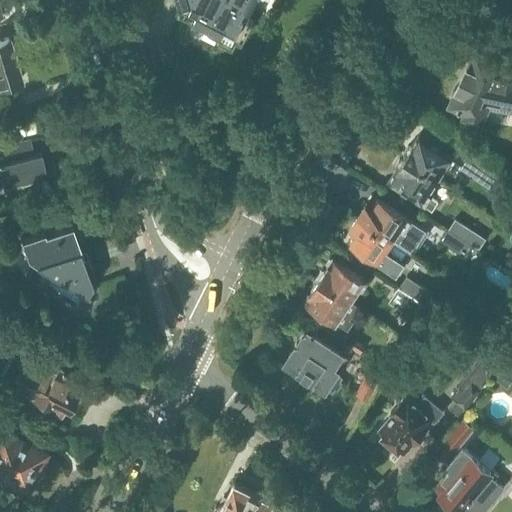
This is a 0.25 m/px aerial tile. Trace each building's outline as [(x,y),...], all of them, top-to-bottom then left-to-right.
[(175,11),(203,25),(200,30),(229,44),(233,37),(238,39),(249,18),(243,16),(251,0),(173,0),(176,8),(175,11)] [(0,86),(4,88),(17,84),(20,79),(22,79),(9,36),(0,39),(0,86)] [(474,120),(476,120),(477,120),(479,119),(481,120),(488,104),(511,107),(511,67),(474,50),(466,66),(465,66),(455,88),(456,88),(448,104),(466,113),(466,114),(467,116),(468,117),(469,118),(471,119),(472,120),(474,120)] [(452,156),(419,134),(404,156),(439,180),(448,167),(456,173),(468,155),(457,148),(452,156)] [(0,169),(3,179),(1,180),(2,184),(46,174),(41,149),(33,151),(29,136),(0,142),(0,169)] [(404,156),(389,179),(433,208),(439,198),(434,194),(435,192),(432,190),(439,180),(404,156)] [(359,216),(406,246),(413,250),(427,229),(376,196),(370,206),(366,203),(359,216)] [(354,230),(348,239),(397,271),(404,260),(406,262),(413,250),(406,246),(359,216),(351,228),(354,230)] [(449,229),(472,245),(473,243),(480,248),(486,238),(456,218),(449,229)] [(45,232),(21,240),(27,258),(36,264),(81,248),(72,224),(45,234),(45,232)] [(472,245),(449,229),(442,239),(466,254),(472,245)] [(36,264),(43,268),(38,276),(79,302),(84,294),(89,297),(90,295),(88,293),(93,285),(81,253),(82,253),(81,248),(36,264)] [(375,284),(333,257),(318,279),(351,301),(352,301),(360,288),(368,294),(375,284)] [(399,287),(423,303),(422,305),(446,322),(454,311),(444,304),(445,302),(430,293),(431,291),(407,275),(399,287)] [(304,300),(337,322),(348,330),(354,321),(351,318),(359,306),(352,301),(351,301),(318,279),(304,300)] [(423,303),(399,287),(391,300),(415,316),(422,305),(423,303)] [(315,380),(326,388),(327,386),(333,390),(336,387),(338,388),(342,382),(341,381),(343,377),(338,373),(342,368),(340,366),(348,354),(307,327),(285,360),(298,369),(315,380)] [(64,407),(69,409),(75,396),(73,394),(78,384),(63,376),(65,371),(30,354),(13,389),(47,405),(46,406),(61,413),(64,407)] [(373,364),(357,393),(368,399),(384,370),(373,364)] [(477,374),(461,394),(474,404),(489,384),(477,374)] [(390,449),(392,452),(394,453),(396,454),(399,453),(402,452),(405,449),(405,450),(413,441),(416,443),(430,427),(429,426),(433,421),(435,422),(445,410),(426,394),(419,402),(408,393),(405,396),(391,412),(393,414),(381,429),(385,432),(383,435),(392,442),(390,444),(390,447),(390,449)] [(461,443),(475,427),(464,417),(450,433),(461,443)] [(0,477),(4,479),(1,485),(20,494),(25,484),(26,484),(42,451),(0,429),(0,477)] [(461,506),(468,511),(482,511),(503,487),(494,479),(498,475),(463,445),(448,463),(452,466),(444,475),(449,479),(439,490),(460,507),(461,506)] [(219,511),(266,511),(273,499),(235,481),(219,511)]
